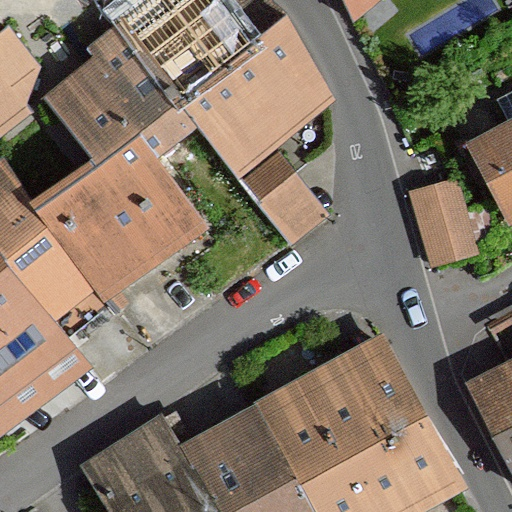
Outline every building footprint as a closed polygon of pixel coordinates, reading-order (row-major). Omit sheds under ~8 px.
[(0,446),(97,371),(74,346),(121,309),(116,302),(215,233),(177,179),(216,147),(295,247),(330,219),(282,153),(338,110),(249,0),(186,0),(112,54),(121,64),(68,105),(111,159),(39,209),(15,175),(0,188),(0,446)] [(352,0),(361,20),(385,0),(352,0)] [(0,147),(64,96),(18,32),(0,46),(0,147)] [(511,125),(474,145),(511,217),(511,125)] [(463,183),(421,194),(439,263),(481,252),(463,183)] [(169,420),(95,466),(120,511),(384,511),(459,472),(389,340),(184,445),(169,420)] [(511,362),(472,384),(511,459),(511,362)]
